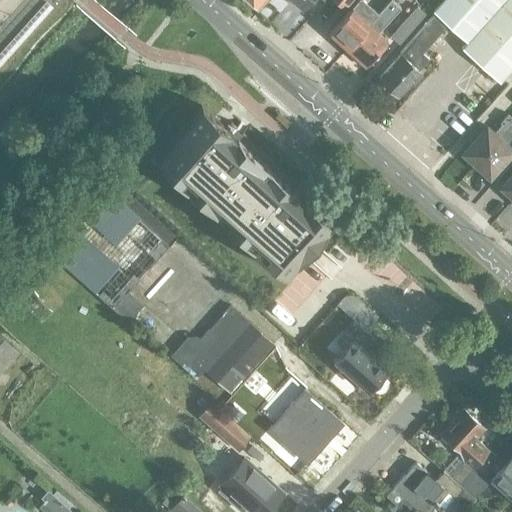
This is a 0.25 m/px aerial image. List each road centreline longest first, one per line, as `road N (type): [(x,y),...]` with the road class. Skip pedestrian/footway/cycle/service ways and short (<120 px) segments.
road 1 (tertiary): [(511,275),(204,0)]
road 2 (residential): [(313,511),(436,373),(460,362)]
